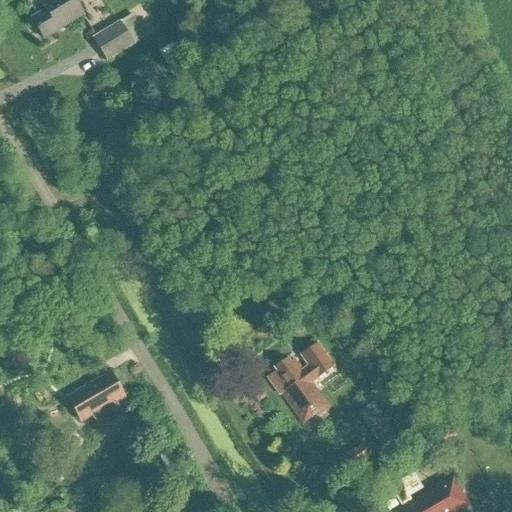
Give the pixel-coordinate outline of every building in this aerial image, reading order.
[(42,38),(81,15),(72,0),(38,0),(44,9),(30,17),(42,38)] [(105,62),(133,45),(120,23),(91,38),(105,62)] [(78,297),(58,310),(71,332),(92,319),(78,297)] [(260,335),(284,321),(271,300),(248,314),(260,335)] [(326,407),(310,383),(332,367),(316,344),(300,355),(307,366),(301,371),(293,360),(289,363),(286,358),(273,368),(275,371),(266,377),(279,395),(281,394),(302,424),(326,407)] [(109,375),(67,398),(80,420),(98,410),(105,422),(97,426),(105,440),(127,428),(120,413),(114,416),(108,404),(122,397),(109,375)] [(374,402),(358,413),(382,451),(398,440),(374,402)] [(471,412),(444,426),(453,444),(480,429),(471,412)] [(372,456),(363,443),(335,463),(344,476),(372,456)] [(454,511),(452,507),(459,503),(454,496),(461,492),(452,477),(410,503),(407,498),(421,489),(412,475),(390,488),(402,508),(404,511),(454,511)]
